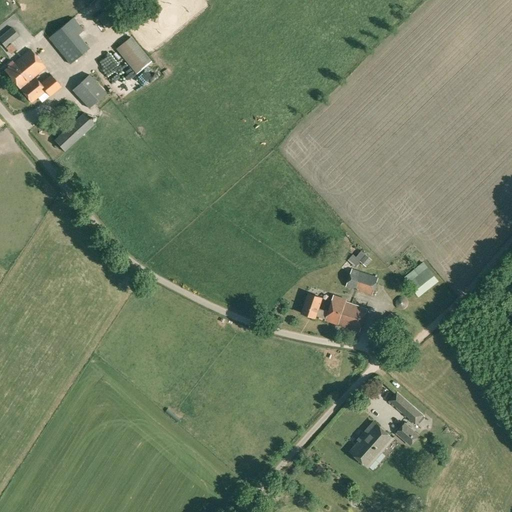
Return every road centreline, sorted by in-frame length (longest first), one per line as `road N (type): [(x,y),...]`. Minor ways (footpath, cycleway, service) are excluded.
road 1 (unclassified): [(244,511),(380,359),(232,317),(154,277),(118,250),(0,108)]
road 2 (track): [(511,236),(439,319),(380,359)]
